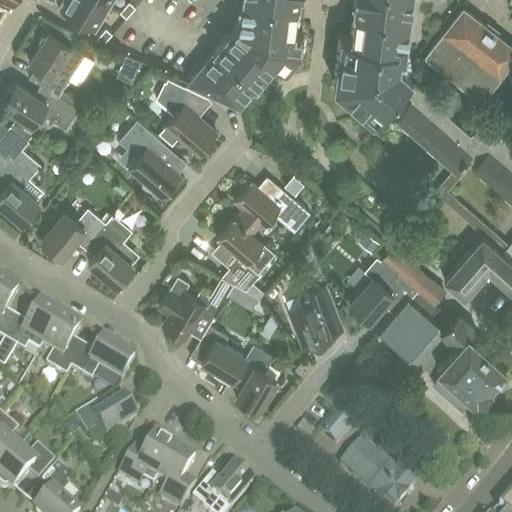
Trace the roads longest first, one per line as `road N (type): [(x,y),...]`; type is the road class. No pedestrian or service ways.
road 1 (residential): [(114,318),(164,260),(168,228),(240,144)]
road 2 (residential): [(253,454),(155,367),(144,336),(114,318)]
road 3 (residential): [(0,250),(114,318)]
road 4 (residential): [(253,454),(338,353)]
